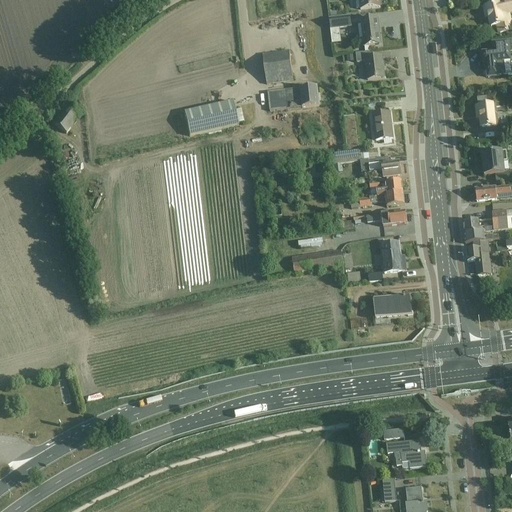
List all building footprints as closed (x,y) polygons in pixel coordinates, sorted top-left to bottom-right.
[(358,0),(360,11),(380,8),(379,0),(358,0)] [(507,14),(511,13),(511,2),(487,9),(491,28),(498,27),(499,34),(511,31),(511,22),(509,23),(507,14)] [(330,20),(331,30),(351,28),(350,18),(330,20)] [(361,22),(364,48),(381,46),(377,20),(361,22)] [(332,37),(333,44),(340,43),(340,36),(339,36),(332,37)] [(493,52),(482,54),(483,61),(486,60),(486,64),(488,79),(500,78),(500,77),(508,76),(508,77),(509,77),(509,76),(511,76),(509,53),(511,53),(511,42),(492,44),(493,52)] [(263,56),(267,85),(293,82),(289,52),(263,56)] [(365,63),(368,81),(385,79),(382,58),(371,59),(370,53),(356,55),(357,64),(365,63)] [(268,93),(269,103),(270,113),(319,107),(317,88),(268,93)] [(479,109),(477,109),(477,116),(480,116),(482,129),(492,128),(497,127),(496,118),(493,118),(493,114),(496,114),(495,107),(487,108),(486,99),(478,100),(479,109)] [(233,103),(213,107),(184,114),(189,137),(238,126),(233,103)] [(80,116),(68,107),(67,106),(53,125),(66,135),(80,116)] [(327,113),(304,114),(304,125),(327,125),(327,113)] [(389,114),(379,116),(373,116),(376,142),(392,140),(389,114)] [(363,155),(363,150),(332,154),(334,166),(364,162),(369,162),(390,158),(389,151),(363,155)] [(502,153),(482,156),(484,177),(496,176),(496,178),(497,184),(510,182),(509,174),(504,175),(503,163),(507,163),(506,153),(502,154),(502,153)] [(391,164),(390,158),(369,162),(370,174),(383,172),(384,179),(401,177),(399,163),(391,164)] [(377,192),(377,198),(382,197),(403,195),(401,183),(386,184),(387,191),(377,192)] [(475,191),(477,202),(477,203),(497,202),(496,196),(511,195),(510,188),(475,191)] [(337,190),(339,200),(350,199),(349,189),(337,190)] [(382,197),(377,198),(376,198),(370,199),(359,200),(361,209),(372,207),(371,205),(384,204),(385,209),(404,207),(403,195),(382,197)] [(271,206),(272,219),(283,217),(281,205),(271,206)] [(511,230),(511,212),(492,215),(493,221),(491,221),(492,227),(493,232),(511,230)] [(383,229),(397,227),(407,226),(405,214),(354,220),(355,232),(369,230),(368,225),(382,223),(383,229)] [(479,222),(473,223),(463,224),(464,235),(484,233),(493,232),(492,227),(484,227),(484,229),(480,229),(479,222)] [(473,245),(488,243),(499,242),(498,236),(484,238),(485,240),(483,240),(482,235),(484,235),(484,233),(464,235),(465,245),(473,245)] [(506,253),(511,252),(511,242),(497,244),(498,254),(506,253)] [(475,264),(476,278),(491,276),(489,250),(488,243),(473,245),(474,252),(466,252),(467,264),(475,264)] [(401,264),(399,244),(381,247),(384,275),(403,273),(402,272),(406,271),(405,263),(401,264)] [(291,262),(294,277),(344,268),(341,253),(291,262)] [(368,277),(369,284),(383,282),(382,275),(368,277)] [(374,301),(375,310),(376,320),(408,317),(408,318),(413,317),(412,313),(411,313),(409,296),(374,301)] [(383,433),(384,441),(404,439),(403,431),(383,433)] [(425,453),(419,454),(418,450),(421,450),(420,443),(387,447),(388,456),(395,455),(395,460),(396,459),(397,468),(402,467),(403,471),(410,470),(410,471),(427,469),(425,453)] [(376,446),(377,453),(384,451),(383,444),(376,446)] [(396,503),(393,481),(383,482),(385,504),(396,503)] [(427,511),(426,504),(424,504),(424,503),(422,503),(421,489),(406,491),(407,501),(406,502),(407,511),(427,511)]
